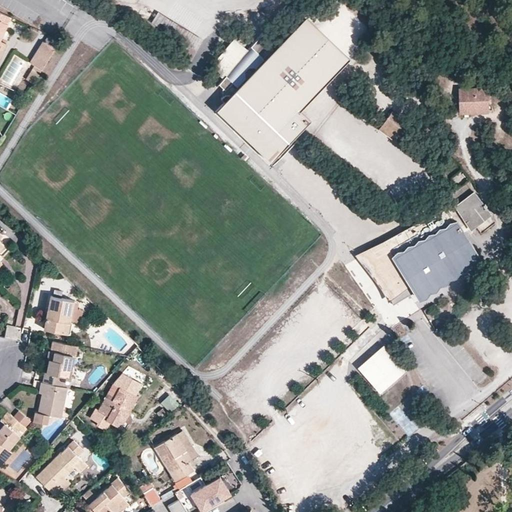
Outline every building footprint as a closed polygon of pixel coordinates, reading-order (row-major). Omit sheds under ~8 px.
[(151,21),(159,25),(165,15),(157,10),(151,21)] [(0,40),(11,16),(0,11),(0,55),(6,42),(0,40)] [(301,112),(350,60),(307,20),(273,55),(259,41),(219,84),(226,91),(224,93),(220,97),(226,103),(216,114),(271,165),(312,122),(301,112)] [(33,82),(60,39),(48,34),(45,41),(43,40),(30,62),(35,64),(26,78),(33,82)] [(213,57),(226,70),(248,49),(235,36),(213,57)] [(489,111),(488,87),(458,88),(459,113),(489,111)] [(400,134),(408,123),(392,111),(384,122),(400,134)] [(400,134),(384,122),(379,128),(395,140),(400,134)] [(378,162),(374,168),(372,166),(368,172),(391,189),(404,172),(393,165),(389,170),(378,162)] [(458,183),(466,175),(461,169),(452,177),(458,183)] [(487,208),(489,205),(487,203),(484,205),(481,200),(486,196),(480,187),(462,202),(460,202),(459,203),(456,206),(456,208),(470,228),(477,226),(474,222),(489,211),(487,208)] [(479,256),(458,222),(455,224),(452,219),(450,219),(445,210),(362,256),(377,277),(383,284),(387,290),(390,296),(393,305),(415,291),(419,298),(420,297),(423,292),(428,291),(429,290),(433,286),(438,284),(439,283),(443,279),(448,277),(449,277),(453,272),(458,271),(459,270),(462,265),(468,264),(469,263),(472,258),(478,257),(479,256)] [(477,226),(492,214),(489,211),(474,222),(477,226)] [(71,321),(74,301),(75,300),(50,295),(44,329),(68,334),(71,321)] [(81,323),(83,309),(78,308),(79,302),(74,301),(71,321),(81,323)] [(68,377),(72,356),(76,356),(78,346),(53,340),(51,350),(49,350),(47,359),(49,359),(47,372),(45,371),(43,382),(62,386),(64,376),(68,377)] [(362,371),(387,349),(383,345),(359,367),(362,371)] [(381,392),(405,371),(387,349),(362,371),(381,392)] [(130,411),(138,396),(135,394),(142,383),(130,377),(122,373),(114,383),(98,411),(95,409),(91,418),(98,422),(97,424),(107,429),(110,422),(117,425),(125,411),(129,413),(130,411)] [(69,387),(71,377),(68,377),(64,376),(62,386),(68,387),(69,387)] [(61,417),(68,387),(62,386),(43,382),(41,381),(40,389),(43,389),(42,393),(38,412),(35,411),(33,421),(47,423),(49,414),(61,417)] [(31,420),(19,410),(14,416),(26,427),(31,420)] [(0,456),(2,458),(27,428),(26,427),(14,416),(7,411),(0,419),(0,456)] [(133,419),(130,411),(129,413),(125,411),(117,425),(121,428),(125,421),(130,424),(133,419)] [(198,455),(182,429),(177,433),(193,459),(198,455)] [(193,459),(177,433),(154,446),(176,481),(194,470),(189,461),(193,459)] [(80,472),(87,464),(78,455),(83,449),(74,440),(61,453),(61,452),(36,476),(52,492),(60,484),(58,482),(64,476),(75,466),(80,472)] [(56,497),(71,483),(64,476),(58,482),(60,484),(52,492),(56,497)] [(176,491),(193,481),(189,476),(173,486),(176,491)] [(230,493),(220,476),(206,485),(216,502),(230,493)] [(124,497),(131,491),(118,477),(111,482),(112,483),(89,503),(96,511),(113,511),(111,509),(118,504),(122,508),(129,502),(124,497)] [(160,501),(152,487),(154,486),(150,480),(147,481),(148,482),(140,486),(152,506),(160,501)] [(216,502),(206,485),(191,494),(202,510),(216,502)] [(163,500),(176,493),(173,488),(160,494),(163,500)] [(183,504),(179,498),(167,505),(171,511),(183,504)]
